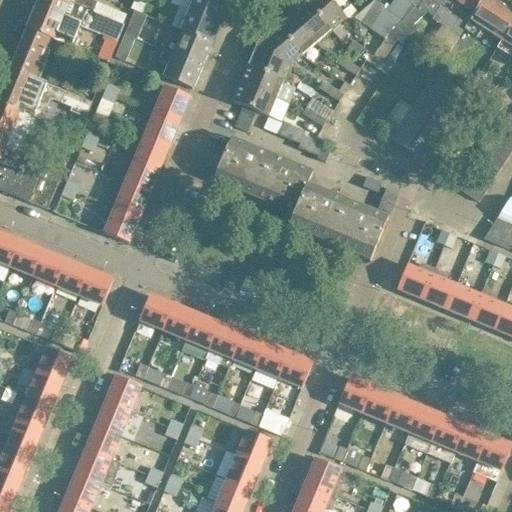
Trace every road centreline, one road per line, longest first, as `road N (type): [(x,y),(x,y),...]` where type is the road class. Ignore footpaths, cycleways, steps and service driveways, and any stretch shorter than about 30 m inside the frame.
road 1 (unclassified): [(135,270),(244,0)]
road 2 (unclassified): [(135,270),(28,511)]
road 3 (residential): [(135,270),(336,354)]
road 4 (residential): [(336,354),(511,426)]
road 5 (unclassified): [(336,354),(409,180)]
road 6 (unclassified): [(269,511),(336,354)]
road 7 (unclassified): [(409,180),(338,130),(336,120),(371,64)]
road 8 (residential): [(0,213),(135,270)]
road 9 (unclassified): [(409,180),(475,220),(511,173)]
